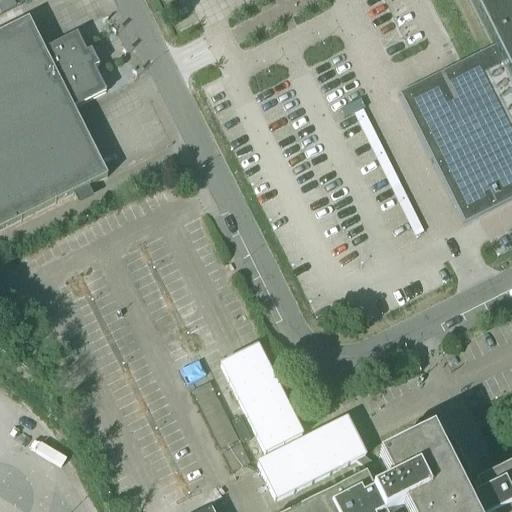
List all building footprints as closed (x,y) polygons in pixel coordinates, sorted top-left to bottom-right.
[(511,200),(511,0),(468,0),(493,50),(461,65),(399,96),(463,225),(475,219),(511,200)] [(75,38),(41,55),(25,23),(0,36),(0,234),(105,181),(70,113),(103,96),(92,72),(96,70),(88,55),(84,57),(75,38)] [(414,240),(423,236),(357,103),(340,112),(345,122),(354,117),(414,240)] [(223,365),(218,368),(219,370),(223,378),(254,440),(264,459),(291,445),(293,448),(255,467),(274,505),(347,468),(365,460),(348,425),(346,421),(311,439),(302,443),(300,440),(302,440),(296,428),(256,349),(246,354),(223,365)] [(187,388),(205,379),(198,364),(180,373),(187,388)] [(232,475),(250,466),(209,385),(190,395),(232,475)] [(511,511),(511,468),(475,487),(480,498),(467,505),(456,485),(472,477),(455,444),(440,451),(432,436),(377,463),(385,480),(367,489),(364,484),(307,511),(511,511)]
